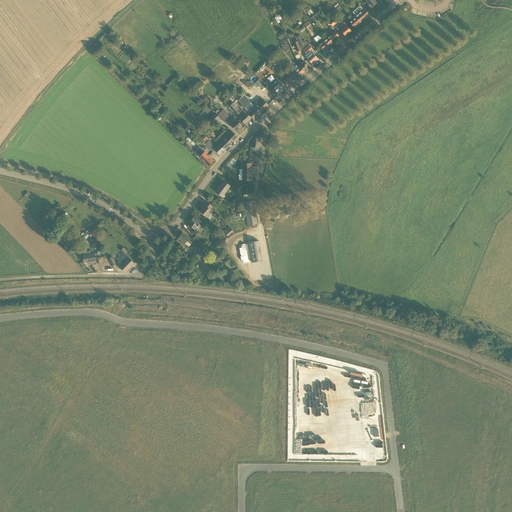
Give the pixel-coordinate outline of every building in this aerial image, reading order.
[(369,15),(364,9),(363,9),(359,6),(352,12),(356,16),(349,22),(350,23),(354,28),(369,15)] [(314,21),(320,16),(318,13),(311,18),(314,21)] [(332,26),(337,22),(333,18),(329,22),(332,26)] [(351,31),(346,25),(344,22),(341,25),(343,28),(340,30),(345,36),(351,31)] [(328,46),(339,36),(334,31),(333,31),(331,28),(327,32),(329,34),(325,39),(327,42),(325,43),(328,46)] [(285,29),(278,35),(281,39),(288,32),(285,29)] [(182,37),(178,33),(173,38),(177,42),(182,37)] [(301,48),(305,46),(300,35),(296,36),(301,48)] [(323,41),(320,38),(317,41),(319,44),(318,45),(320,47),(324,51),(328,46),(325,43),(327,42),(325,39),(323,41)] [(312,65),(318,59),(310,50),(312,49),(309,45),(302,50),(306,54),(304,56),(312,65)] [(300,66),(299,67),(300,69),(303,72),(308,69),(306,67),(308,65),(301,57),(300,57),(299,54),(295,55),(300,66)] [(298,67),(297,65),(292,69),(294,71),(282,81),(287,86),(303,72),(300,69),(299,67),(298,67)] [(271,82),(276,78),(271,73),(267,77),(268,78),(266,79),(269,82),(271,80),(271,82)] [(261,87),(264,83),(258,78),(255,82),(261,87)] [(275,86),(273,83),(270,85),(278,94),(283,89),(279,83),(275,86)] [(244,95),(239,100),(243,106),(249,100),(244,95)] [(201,101),(206,105),(210,101),(206,97),(205,97),(203,99),(201,101)] [(247,111),(246,111),(254,120),(269,105),(262,98),(258,101),(257,102),(256,101),(253,105),(247,111)] [(240,111),(235,105),(233,103),(229,106),(232,109),(245,124),(250,119),(246,114),(245,114),(241,110),(240,111)] [(226,118),(220,112),(217,114),(223,121),(226,118)] [(242,126),(236,119),(233,116),(228,121),(236,131),(242,126)] [(223,139),(218,144),(225,150),(231,143),(237,137),(231,131),(227,135),(228,136),(224,140),(223,139)] [(260,153),(261,149),(259,148),(261,138),(253,136),(250,151),(260,153)] [(204,137),(205,138),(202,141),(206,145),(208,147),(213,152),(215,150),(220,155),(224,150),(225,150),(218,144),(216,147),(212,143),(209,140),(208,141),(204,137)] [(204,151),(202,148),(196,154),(199,156),(209,166),(214,161),(204,151)] [(243,180),(251,180),(251,163),(243,163),(243,180)] [(222,197),(231,186),(223,181),(215,192),(222,197)] [(200,211),(207,218),(211,214),(210,213),(212,211),(211,209),(213,207),(207,201),(204,204),(205,205),(200,211)] [(248,226),(258,224),(253,201),(243,203),(248,226)] [(195,229),(201,221),(194,216),(190,222),(188,225),(195,229)] [(91,237),(94,234),(98,229),(95,226),(91,231),(88,234),(91,237)] [(190,244),(193,241),(189,238),(182,232),(178,238),(181,240),(180,242),(184,244),(186,241),(190,244)] [(252,262),(262,260),(258,241),(249,242),(252,262)] [(96,262),(94,253),(83,255),(84,263),(90,262),(90,263),(96,262)] [(126,273),(135,264),(128,257),(119,266),(126,273)] [(221,281),(223,279),(223,278),(218,272),(215,275),(220,281),(221,281)]
